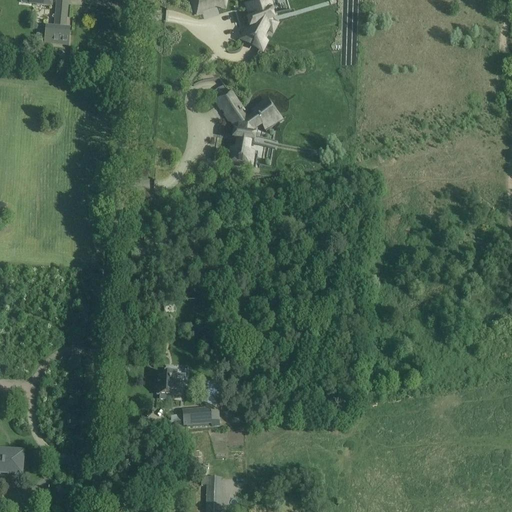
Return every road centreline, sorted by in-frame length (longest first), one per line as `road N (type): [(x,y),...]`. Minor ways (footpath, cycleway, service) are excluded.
road 1 (unclassified): [(97,511),(123,215)]
road 2 (unclassified): [(123,215),(371,164)]
road 3 (unclassified): [(123,215),(135,0)]
